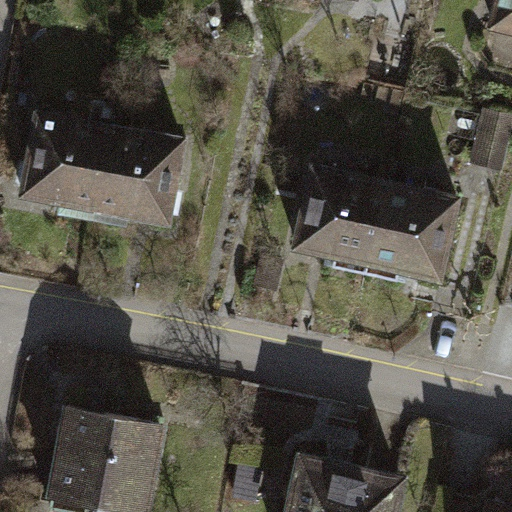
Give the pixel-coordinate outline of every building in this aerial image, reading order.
[(511,0),(495,0),(487,34),(511,40),(511,0)] [(115,128),(37,113),(20,201),(63,209),(60,223),(95,230),(115,128)] [(478,171),(502,176),(511,128),(511,117),(491,113),(478,171)] [(193,143),(115,128),(95,230),(130,236),(132,224),(176,232),(193,143)] [(390,183),(312,166),(294,254),(337,263),(334,276),(369,284),(390,183)] [(468,199),(390,183),(369,284),(403,291),(405,279),(449,288),(468,199)] [(149,511),(166,429),(64,409),(45,503),(89,511),(149,511)] [(247,452),(235,506),(261,511),(272,457),(247,452)] [(402,511),(410,477),(298,453),(284,511),(402,511)] [(511,511),(511,506),(511,509),(485,502),(483,511),(511,511)]
